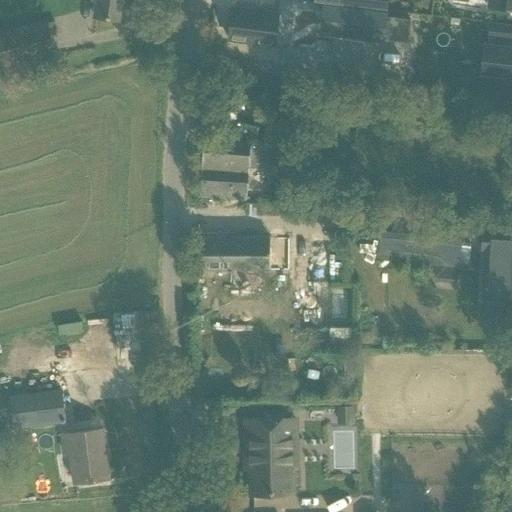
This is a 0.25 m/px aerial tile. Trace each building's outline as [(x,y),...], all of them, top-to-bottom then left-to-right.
[(94,17),(101,18),(121,21),(124,0),(91,0),(91,1),(96,2),(94,17)] [(344,0),(344,5),(387,10),(388,0),(344,0)] [(511,0),(488,0),(488,6),(511,9),(511,0)] [(233,8),(229,40),(274,46),(278,14),(233,8)] [(0,33),(0,71),(55,56),(46,21),(0,33)] [(484,45),(481,73),(506,76),(506,82),(511,82),(511,47),(511,48),(511,47),(511,25),(490,23),(489,37),(490,37),(489,45),(484,45)] [(201,196),(221,197),(247,199),(249,168),(268,169),(270,144),(251,143),(251,142),(205,138),(201,196)] [(377,259),(458,267),(458,265),(461,247),(461,239),(380,231),(377,259)] [(482,252),(480,297),(511,299),(511,233),(482,232),(481,248),(481,252),(482,252)] [(196,270),(288,270),(288,238),(196,238),(196,270)] [(316,277),(344,275),(343,256),(315,257),(316,277)] [(51,339),(56,374),(95,370),(91,334),(51,339)] [(61,390),(9,397),(13,428),(65,422),(61,390)] [(352,407),(339,408),(339,423),(352,423),(352,407)] [(297,419),(246,420),(247,468),(252,468),(252,494),(291,494),(290,466),(297,465),(297,419)] [(105,480),(102,455),(105,455),(102,429),(63,434),(65,454),(70,454),(74,483),(105,480)] [(9,434),(0,435),(0,452),(11,451),(9,434)]
